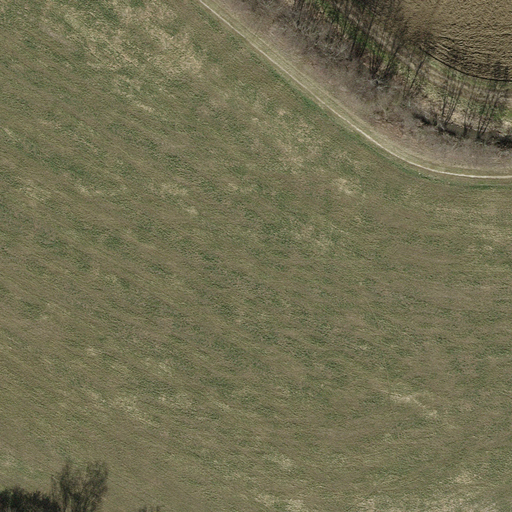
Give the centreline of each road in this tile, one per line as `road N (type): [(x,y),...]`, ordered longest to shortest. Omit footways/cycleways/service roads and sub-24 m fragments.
road 1 (track): [(511,169),(491,172),(413,150),(214,0)]
road 2 (track): [(344,0),(457,94),(511,105)]
